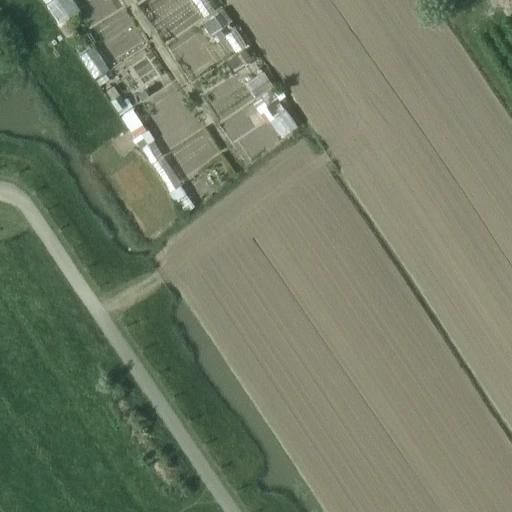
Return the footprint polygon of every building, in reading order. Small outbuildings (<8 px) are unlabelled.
[(222,10),(202,23),(210,35),(230,21),(222,10)] [(67,19),(58,25),(68,40),(77,34),(67,19)] [(81,37),(72,43),(79,54),(88,47),(81,37)] [(97,46),(82,56),(96,77),(111,68),(97,46)] [(244,51),(228,62),(235,72),(251,61),(244,51)] [(249,81),(257,95),(275,85),(267,71),(249,81)] [(106,75),(96,81),(99,86),(109,80),(106,75)] [(113,89),(106,94),(112,102),(110,103),(119,116),(127,110),(113,89)] [(273,93),(256,104),(266,120),(283,108),(273,93)] [(132,110),(121,118),(135,138),(146,131),(132,110)] [(178,186),(170,192),(184,212),(191,206),(178,186)]
